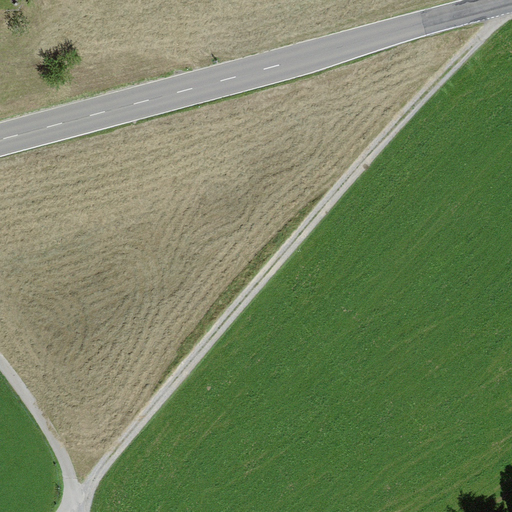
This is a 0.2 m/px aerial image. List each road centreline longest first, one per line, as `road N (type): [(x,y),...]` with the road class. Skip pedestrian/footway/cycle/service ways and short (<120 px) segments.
road 1 (track): [(511,2),(353,173),(66,511)]
road 2 (unclassified): [(0,138),(507,0)]
road 3 (track): [(0,358),(48,429),(80,511)]
